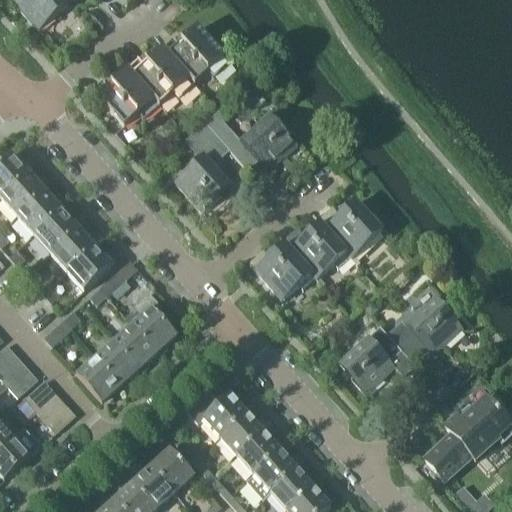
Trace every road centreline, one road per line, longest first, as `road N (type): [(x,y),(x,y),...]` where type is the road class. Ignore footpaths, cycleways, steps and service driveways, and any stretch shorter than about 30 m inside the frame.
road 1 (residential): [(45,511),(242,335)]
road 2 (residential): [(201,288),(35,108)]
road 3 (residential): [(363,471),(242,335)]
road 4 (residential): [(173,1),(35,108)]
road 5 (residential): [(201,288),(323,188)]
